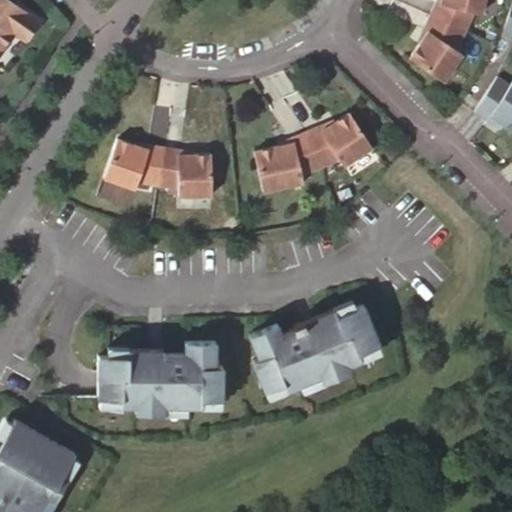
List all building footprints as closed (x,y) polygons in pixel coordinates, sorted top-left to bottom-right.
[(37,21),(7,0),(0,0),(0,46),(11,31),(23,40),(37,21)] [(479,11),(482,0),(434,0),(429,12),(463,29),(472,10),(479,11)] [(511,0),(509,0),(505,12),(497,34),(511,39),(511,0)] [(463,29),(429,12),(422,25),(424,29),(406,56),(440,79),(459,52),(454,48),(463,29)] [(494,82),(471,112),(486,122),(488,118),(511,135),(511,87),(511,89),(496,79),(494,82)] [(313,125),(300,132),(316,166),(335,157),(339,162),(367,144),(344,109),(317,127),(313,125)] [(297,175),(316,166),(300,132),(286,138),(285,143),(248,155),(261,194),(299,182),(297,175)] [(156,182),(161,145),(147,143),(143,146),(112,137),(101,177),(133,186),(135,180),(156,182)] [(176,147),(161,145),(156,182),(177,186),(178,193),(211,192),(211,151),(178,151),(176,147)] [(331,307),(333,313),(352,306),(349,298),(329,306),(330,307),(331,307)] [(261,389),(280,381),(282,387),(283,387),(296,382),(317,373),(320,380),(346,369),(344,363),(356,358),(357,357),(354,351),(375,342),(376,342),(360,302),(352,306),(333,313),(331,307),(330,307),(311,315),(299,320),(289,323),(291,328),(279,333),(274,321),(246,333),(254,356),(248,359),(260,389),(261,389)] [(104,353),(95,353),(94,396),(96,396),(118,396),(118,403),(119,403),(132,403),(132,410),(160,410),(161,410),(161,403),(184,403),(197,404),(198,404),(198,397),(218,397),(219,397),(219,364),(212,364),(213,339),(182,339),(182,352),(159,352),(145,351),(146,346),(125,346),(124,353),(104,353)] [(375,342),(354,351),(357,357),(356,358),(356,359),(378,350),(375,342)] [(317,373),(296,382),(299,390),(321,381),(320,380),(317,373)] [(261,389),(264,396),(284,388),(283,387),(282,387),(280,381),(261,389)] [(118,396),(96,396),(96,404),(119,404),(119,403),(118,403),(118,396)] [(218,397),(198,397),(198,404),(197,404),(197,405),(218,405),(218,397)] [(159,411),(183,412),(184,403),(161,403),(161,410),(160,410),(159,411)] [(0,511),(45,511),(65,479),(65,478),(60,474),(70,455),(73,451),(12,416),(10,421),(0,437),(0,511)] [(0,437),(10,421),(3,417),(0,421),(0,437)] [(77,459),(70,455),(60,474),(65,478),(65,479),(66,479),(77,459)]
